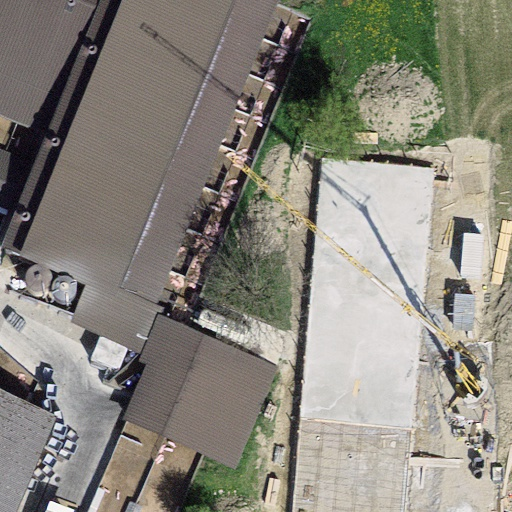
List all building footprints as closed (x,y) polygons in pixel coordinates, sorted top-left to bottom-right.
[(270,0),(0,0),(0,63),(72,92),(6,255),(92,290),(80,320),(145,346),(158,314),(152,311),(277,2),(270,0)] [(0,212),(7,215),(28,161),(0,149),(0,212)] [(323,159),(292,511),(404,511),(434,169),(323,159)] [(139,391),(127,419),(235,465),(275,370),(185,332),(175,354),(164,349),(163,352),(168,354),(139,391)] [(0,498),(17,506),(53,421),(0,398),(0,498)]
